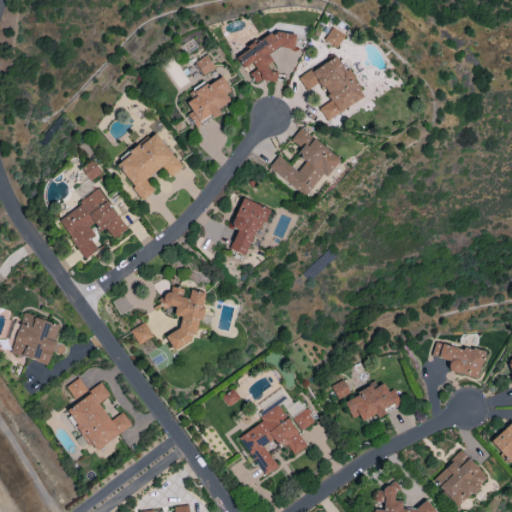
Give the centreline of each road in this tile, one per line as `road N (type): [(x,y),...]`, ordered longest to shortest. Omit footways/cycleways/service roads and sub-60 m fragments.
road 1 (residential): [(233,511),(24,223),(0,175)]
road 2 (residential): [(82,302),(187,220),(270,119)]
road 3 (residential): [(291,511),(361,463),(464,410)]
